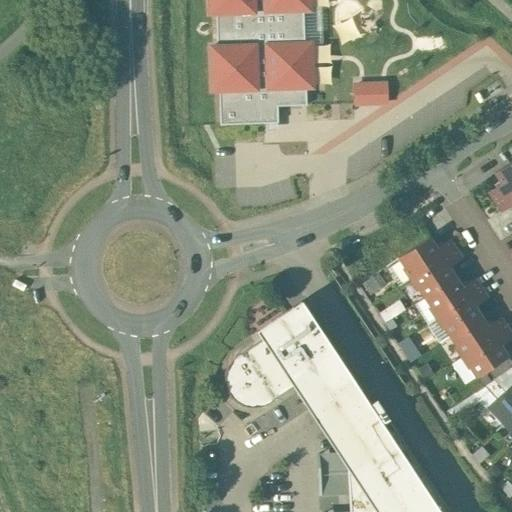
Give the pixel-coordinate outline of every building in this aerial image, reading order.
[(219,91),(220,123),(275,121),(275,103),(304,102),(303,87),(314,87),(312,41),(305,41),(304,12),(314,12),(313,0),(208,0),(209,12),(217,12),(218,43),(208,44),(210,92),(219,91)] [(355,102),(387,102),(387,84),(355,84),(355,102)] [(511,159),(493,173),(500,184),(487,192),(493,202),(511,189),(511,159)] [(511,189),(493,202),(499,211),(511,202),(511,189)] [(435,248),(428,237),(396,257),(410,278),(454,248),(448,239),(435,248)] [(454,248),(410,278),(423,297),(454,277),(447,266),(460,257),(454,248)] [(454,277),(423,297),(436,317),(481,288),(474,278),(461,287),(454,277)] [(481,288),(436,317),(449,337),(481,315),(474,305),(487,297),(481,288)] [(447,511),(447,510),(387,419),(387,418),(374,399),(367,404),(357,388),(299,301),(256,330),(261,338),(230,359),(226,365),(223,378),(224,385),(229,396),(234,401),(246,406),(253,407),(260,405),(292,385),(314,419),(345,468),(347,496),(348,511),(447,511)] [(481,315),(449,337),(462,357),(507,328),(501,318),(488,326),(481,315)] [(507,328),(462,357),(475,377),(487,369),(507,356),(499,344),(511,336),(507,328)] [(496,399),(511,384),(511,363),(507,356),(487,369),(493,379),(484,386),(496,399)] [(488,406),(506,423),(511,417),(511,384),(496,399),(488,406)]
